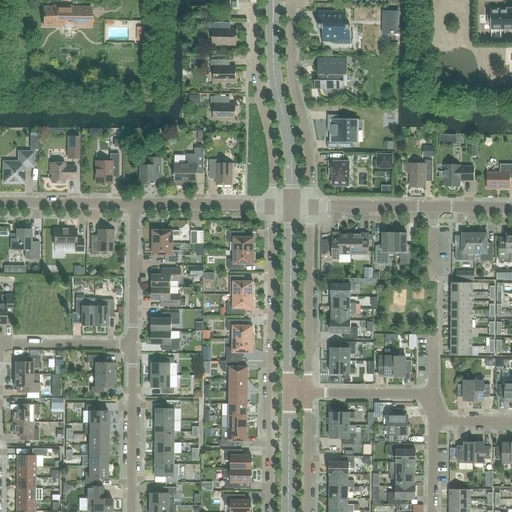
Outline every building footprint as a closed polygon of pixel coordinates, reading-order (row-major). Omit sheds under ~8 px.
[(90,27),(91,7),(43,7),(43,27),(90,27)] [(511,29),(511,7),(507,7),(507,9),(490,9),(490,14),(487,14),(487,24),(490,24),(490,29),(511,29)] [(348,25),(346,25),(346,13),(318,12),(318,27),(318,28),(318,29),(319,29),(320,29),(322,29),(322,41),(337,41),(337,44),(350,44),(350,41),(352,41),(353,39),(353,33),(352,31),(350,31),(350,27),(350,26),(349,25),(348,25)] [(397,14),(384,14),(384,32),(397,33),(397,14)] [(212,45),(236,45),(236,30),(230,30),(230,23),(209,23),(209,31),(213,31),(212,45)] [(347,59),(318,59),(317,81),(314,80),(314,89),(344,89),(344,75),(347,75),(347,59)] [(230,67),(230,60),(211,60),(211,68),(214,68),(214,82),(235,82),(236,67),(230,67)] [(26,71),(1,70),(1,91),(25,91),(26,71)] [(229,105),(229,97),(210,97),(210,105),(214,105),(214,120),(235,120),(235,105),(229,105)] [(358,143),(357,129),(360,129),(360,120),(348,120),(348,116),(328,115),(327,131),(331,131),(331,142),(327,142),(327,148),(352,149),(352,143),(358,143)] [(196,142),(205,142),(205,134),(197,134),(196,142)] [(79,159),(79,137),(69,137),(69,159),(79,159)] [(203,174),(204,148),(194,148),(194,155),(186,154),(186,164),(175,164),(174,185),(187,185),(188,182),(196,182),(196,174),(203,174)] [(32,167),(33,153),(19,153),(19,163),(8,163),(4,167),(4,183),(23,183),(24,166),(32,167)] [(94,161),(94,184),(110,184),(110,177),(110,173),(117,173),(117,154),(108,154),(108,162),(94,161)] [(377,155),(377,168),(392,168),(392,155),(377,155)] [(160,180),(160,171),(161,158),(148,158),(148,166),(141,165),(141,184),(154,184),(154,180),(160,180)] [(216,185),(231,185),(232,164),(217,164),(217,160),(210,160),(209,179),(217,179),(216,185)] [(424,164),(406,164),(406,173),(410,173),(410,187),(425,187),(425,182),(432,182),(432,161),(425,160),(424,164)] [(349,187),(349,162),(329,161),(328,177),(333,177),(333,186),(349,187)] [(64,179),(75,180),(75,167),(64,166),(64,163),(50,163),(50,174),(51,174),(51,183),(64,183),(64,179)] [(511,178),(511,164),(500,164),(500,173),(487,173),(487,188),(510,188),(510,179),(511,178)] [(459,165),(445,165),(445,186),(449,186),(449,188),(451,189),(452,190),(454,189),(455,188),(455,186),(459,186),(459,180),(473,180),(474,167),(459,167),(459,165)] [(31,242),(31,229),(16,229),(16,234),(11,234),(10,250),(25,250),(25,259),(39,259),(39,242),(31,242)] [(83,252),(83,240),(76,240),(76,230),(54,230),(54,246),(75,246),(75,252),(83,252)] [(98,251),(112,252),(113,230),(98,230),(98,236),(91,236),(90,255),(98,255),(98,251)] [(173,236),(180,236),(180,231),(153,231),(153,243),(172,243),(173,236)] [(243,238),(243,232),(228,231),(228,242),(234,242),(234,251),(254,251),(254,238),(243,238)] [(351,235),(350,255),(368,255),(368,233),(362,233),(362,235),(351,235)] [(394,255),(395,233),(383,233),(382,246),(375,246),(375,264),(388,264),(388,255),(394,255)] [(395,233),(394,255),(400,255),(400,265),(413,265),(413,247),(406,247),(407,233),(395,233)] [(474,261),(474,254),(475,234),(462,234),(462,247),(456,247),(455,261),(474,261)] [(475,234),(474,254),(482,254),(482,261),(493,261),(493,247),(487,247),(487,234),(475,234)] [(511,234),(506,234),(506,239),(499,239),(499,262),(511,262),(511,234)] [(350,255),(351,235),(338,235),(338,241),(332,241),(332,260),(339,260),(339,255),(350,255)] [(172,251),(172,243),(153,243),(153,256),(166,256),(166,263),(180,263),(180,251),(172,251)] [(253,264),(254,251),(234,251),(233,259),(228,259),(227,270),(242,270),(242,264),(253,264)] [(372,266),(364,266),(364,276),(372,277),(372,266)] [(180,281),(180,269),(165,269),(165,275),(152,275),(152,288),(170,288),(170,281),(180,281)] [(230,295),(233,295),(253,295),(253,282),(242,282),(242,276),(230,276),(230,295)] [(331,297),(351,297),(351,291),(356,291),(356,285),(364,285),(364,279),(344,279),(344,285),(331,284),(331,297)] [(472,292),(472,283),(452,283),(451,292),(472,292)] [(170,295),(170,288),(152,288),(152,300),(165,300),(165,306),(180,306),(180,295),(170,295)] [(472,301),(472,292),(451,292),(451,301),(472,301)] [(12,295),(6,295),(1,295),(1,304),(0,303),(0,324),(1,325),(1,324),(5,324),(6,313),(12,313),(12,295)] [(253,309),(253,295),(233,295),(233,304),(227,304),(227,314),(242,315),(242,309),(253,309)] [(351,297),(331,297),(332,297),(332,309),(356,309),(356,303),(350,303),(350,297),(351,297)] [(94,326),(94,307),(87,307),(87,298),(75,298),(75,312),(81,313),(81,326),(94,326)] [(113,313),(113,300),(102,300),(102,307),(94,307),(94,326),(107,326),(107,313),(113,313)] [(472,310),(472,301),(451,301),(451,310),(472,310)] [(356,315),(356,309),(332,309),(332,320),(331,320),(331,321),(350,321),(349,321),(350,315),(356,315)] [(472,319),(472,310),(451,310),(451,319),(472,319)] [(152,332),(171,332),(171,324),(179,324),(180,313),(162,313),(162,319),(152,319),(152,332)] [(472,328),(472,319),(451,319),(451,328),(472,328)] [(253,339),(253,326),(242,326),(242,320),(227,320),(227,331),(233,331),(233,339),(253,339)] [(350,327),(350,321),(331,321),(331,333),(343,333),(343,339),(357,339),(358,327),(350,327)] [(472,337),(472,328),(451,328),(451,337),(472,337)] [(171,339),(171,332),(152,332),(152,345),(162,345),(161,351),(179,351),(179,339),(171,339)] [(472,346),(472,337),(451,337),(451,346),(472,346)] [(252,353),(253,339),(233,339),(233,348),(227,348),(226,361),(235,361),(241,362),(241,353),(252,353)] [(355,354),(355,342),(343,342),(343,348),(330,348),(330,361),(350,361),(350,354),(355,354)] [(472,356),(472,346),(451,346),(451,356),(472,356)] [(94,375),(113,375),(113,363),(103,363),(103,355),(87,355),(87,363),(95,363),(94,375)] [(39,368),(39,356),(26,356),(25,362),(13,362),(13,374),(32,374),(32,368),(39,368)] [(395,377),(395,357),(379,356),(379,373),(385,373),(385,377),(395,377)] [(395,357),(395,377),(405,377),(405,373),(411,373),(411,361),(405,361),(405,357),(395,357)] [(174,364),(174,358),(162,358),(162,363),(151,363),(151,375),(170,376),(170,364),(174,364)] [(235,361),(226,361),(220,361),(220,367),(222,367),(222,372),(229,372),(229,380),(247,380),(247,367),(235,367),(235,361)] [(350,368),(350,361),(330,361),(330,374),(355,374),(355,368),(350,368)] [(17,392),(39,392),(39,374),(32,374),(13,374),(13,386),(17,386),(17,392)] [(113,387),(113,375),(94,375),(94,387),(90,387),(90,393),(102,393),(102,387),(113,387)] [(170,388),(170,376),(151,375),(151,388),(162,388),(162,394),(174,394),(174,388),(170,388)] [(247,392),(247,380),(229,380),(229,392),(247,392)] [(473,401),(474,381),(464,381),(464,385),(457,385),(457,397),(463,397),(463,401),(473,401)] [(474,381),(473,401),(483,401),(484,398),(490,398),(490,385),(484,385),(484,381),(474,381)] [(511,401),(511,381),(505,381),(505,385),(499,385),(498,398),(505,398),(505,402),(511,401)] [(247,404),(247,392),(229,392),(229,404),(247,404)] [(175,409),(178,409),(178,403),(166,403),(166,409),(156,409),(156,421),(174,421),(175,409)] [(13,422),(33,422),(33,415),(39,415),(39,404),(19,404),(19,410),(13,410),(13,422)] [(247,417),(247,404),(229,404),(229,416),(247,417)] [(108,411),(97,411),(97,405),(85,405),(85,411),(89,411),(89,423),(108,424),(108,411)] [(330,425),(349,426),(349,419),(355,419),(355,413),(330,412),(330,425)] [(387,425),(408,425),(408,415),(387,415),(387,425)] [(247,429),(247,417),(229,416),(229,429),(247,429)] [(174,432),(174,421),(156,421),(156,432),(174,432)] [(33,429),(33,422),(13,422),(13,434),(26,434),(26,440),(38,440),(38,429),(33,429)] [(89,423),(84,423),(84,434),(89,434),(108,434),(108,424),(89,423)] [(356,426),(349,426),(330,425),(329,438),(342,439),(342,445),(354,445),(355,433),(356,433),(356,426)] [(408,435),(408,425),(387,425),(387,441),(404,442),(404,435),(408,435)] [(247,429),(229,429),(221,429),(222,429),(222,436),(221,436),(221,437),(222,437),(222,441),(219,441),(219,447),(234,447),(234,441),(247,441),(247,429)] [(174,443),(174,432),(156,432),(155,443),(174,443)] [(108,445),(108,434),(89,434),(89,445),(108,445)] [(174,454),(174,443),(155,443),(155,453),(174,454)] [(474,463),(474,443),(464,443),(464,446),(458,446),(457,463),(474,463)] [(474,443),(474,463),(484,463),(484,459),(490,459),(490,447),(484,447),(484,443),(474,443)] [(511,463),(511,443),(502,443),(502,447),(496,447),(496,459),(502,459),(502,463),(511,463)] [(396,462),(415,462),(416,450),(403,450),(403,444),(389,444),(388,456),(396,456),(396,462)] [(108,456),(108,445),(89,445),(89,456),(108,456)] [(17,467),(35,467),(35,456),(46,456),(46,449),(32,449),(32,456),(17,455),(17,467)] [(240,456),(241,450),(225,450),(225,461),(231,461),(231,469),(251,469),(251,456),(240,456)] [(174,464),(174,454),(155,453),(155,464),(174,464)] [(107,467),(108,456),(89,456),(89,467),(107,467)] [(329,474),(349,475),(349,468),(354,468),(354,456),(342,456),(342,462),(329,462),(329,474)] [(415,463),(415,462),(396,462),(396,463),(397,463),(397,469),(390,469),(390,474),(414,475),(415,463)] [(174,477),(174,464),(155,464),(155,477),(166,477),(166,483),(178,483),(178,477),(174,477)] [(35,478),(35,467),(17,467),(17,478),(35,478)] [(107,479),(107,467),(89,467),(89,473),(85,473),(85,485),(97,485),(97,479),(107,479)] [(251,469),(231,469),(224,469),(224,478),(225,478),(225,489),(240,489),(240,483),(251,483),(251,469)] [(349,475),(329,474),(329,475),(330,475),(330,486),(354,487),(354,481),(348,481),(348,475),(349,475)] [(414,486),(414,475),(390,474),(390,480),(397,480),(396,486),(415,486),(414,486)] [(35,489),(35,478),(17,478),(17,489),(35,489)] [(85,493),(85,499),(86,499),(86,505),(93,505),(93,511),(112,511),(112,499),(101,499),(101,493),(101,487),(100,485),(97,485),(85,485),(85,493)] [(354,492),(354,487),(330,486),(330,498),(348,499),(348,492),(354,492)] [(415,499),(415,486),(396,486),(395,493),(388,492),(388,504),(402,505),(402,499),(415,499)] [(174,506),(174,505),(174,494),(177,494),(177,488),(161,487),(161,493),(150,493),(150,505),(174,506)] [(386,493),(386,487),(372,488),(372,498),(377,498),(377,493),(386,493)] [(35,489),(17,489),(17,500),(35,500),(42,500),(42,489),(35,489)] [(470,499),(470,490),(449,490),(449,499),(470,499)] [(250,511),(251,501),(240,501),(240,495),(222,495),(222,501),(225,501),(225,505),(231,505),(230,511),(250,511)] [(348,505),(348,499),(330,498),(330,510),(354,511),(354,510),(358,510),(358,505),(348,505)] [(470,508),(470,499),(449,499),(449,508),(470,508)] [(35,511),(35,500),(17,500),(17,511),(35,511)]
